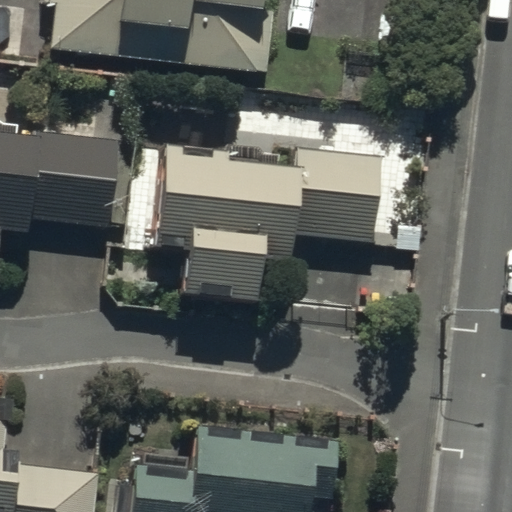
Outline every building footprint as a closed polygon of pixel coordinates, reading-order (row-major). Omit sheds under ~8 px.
[(36,0),(36,3),(50,4),(46,45),(250,66),(256,0),(36,0)] [(110,134),(0,122),(0,222),(15,224),(16,212),(101,221),(110,134)] [(375,154),(290,148),(288,162),(224,157),(225,145),(155,140),(147,243),(175,245),(172,292),(251,298),(254,254),(281,257),(283,229),(368,236),(375,154)] [(180,462),(125,457),(119,511),(320,511),(328,435),(184,422),(180,462)] [(0,511),(83,511),(87,468),(0,461),(0,511)]
